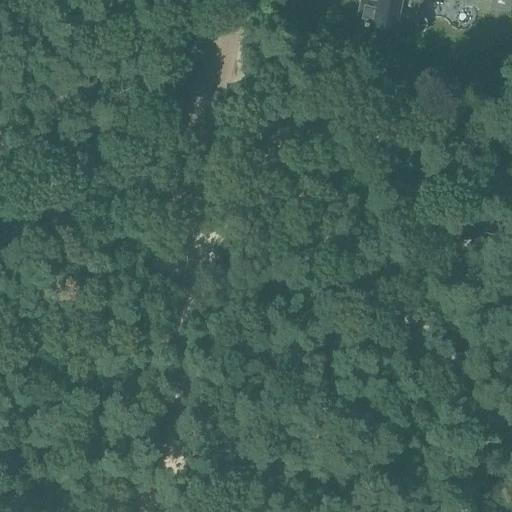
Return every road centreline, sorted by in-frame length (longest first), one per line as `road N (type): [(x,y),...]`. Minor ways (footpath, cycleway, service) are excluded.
road 1 (track): [(222,75),(248,127),(360,274),(511,428)]
road 2 (unclassified): [(184,259),(238,0)]
road 3 (track): [(184,259),(184,363),(153,511)]
